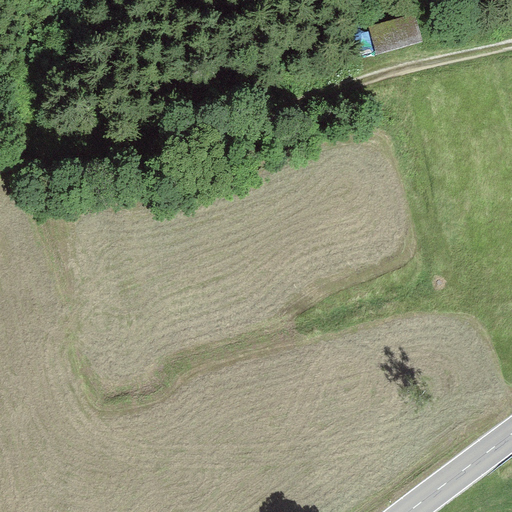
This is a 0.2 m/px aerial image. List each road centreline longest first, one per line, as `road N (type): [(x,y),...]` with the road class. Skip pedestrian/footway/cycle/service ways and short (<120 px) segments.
road 1 (track): [(511,41),(0,181)]
road 2 (secondary): [(511,433),(410,511)]
